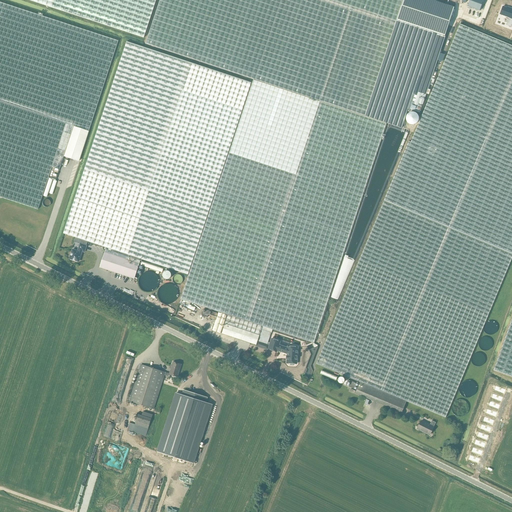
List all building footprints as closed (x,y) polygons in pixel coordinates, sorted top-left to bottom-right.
[(27,0),(144,38),(155,3),(156,0),(27,0)] [(159,0),(146,44),(402,129),(408,109),(420,113),(426,94),(427,89),(454,7),(432,0),(159,0)] [(469,0),(467,6),(479,11),(483,0),(469,0)] [(0,197),(37,209),(51,167),(52,167),(49,178),(55,180),(59,169),(63,156),(78,161),(118,41),(3,4),(0,2),(0,197)] [(506,25),(511,27),(511,20),(511,19),(511,18),(511,8),(509,8),(509,9),(503,6),(500,14),(509,17),(506,25)] [(448,411),(511,256),(511,48),(457,26),(317,371),(403,406),(408,394),(448,411)] [(100,268),(134,279),(141,259),(188,275),(251,83),(127,42),(63,234),(106,248),(100,268)] [(222,334),(256,345),(258,341),(267,344),(271,333),(272,329),(314,343),(386,124),(253,80),(181,299),(228,315),(222,334)] [(48,178),(43,196),(47,197),(48,193),(53,194),(57,181),(48,178)] [(70,259),(78,262),(82,252),(84,252),(86,246),(80,244),(77,252),(73,250),(70,259)] [(158,282),(158,280),(157,278),(156,276),(155,274),(153,273),(151,272),(149,272),(147,272),(145,272),(144,273),(142,274),(141,275),(139,277),(139,279),(138,280),(138,282),(138,284),(139,286),(140,288),(141,289),(143,291),(145,292),(147,292),(149,292),(150,292),(153,291),(154,290),(156,289),(157,287),(158,286),(158,284),(158,282)] [(183,280),(183,279),(182,278),(181,276),(180,275),(178,274),(176,275),(175,275),(175,276),(174,277),(173,278),(173,279),(173,281),(174,283),(176,284),(177,284),(178,284),(179,284),(181,283),(182,282),(183,280)] [(178,295),(178,294),(177,292),(177,291),(176,289),(175,287),(173,286),(171,285),(170,285),(168,284),(166,285),(164,285),(162,286),(161,287),(159,289),(159,291),(158,292),(158,294),(158,296),(159,298),(159,300),(161,301),(162,303),(164,304),(165,304),(167,304),(169,304),(171,304),(173,303),(174,302),(176,300),(177,298),(177,296),(178,295)] [(209,318),(215,320),(217,313),(204,309),(202,315),(208,317),(209,315),(209,314),(210,314),(209,318)] [(511,317),(493,370),(511,376),(511,317)] [(484,326),(483,328),(484,330),(484,332),(485,333),(487,335),(490,335),(492,335),(495,334),(496,332),(497,330),(498,328),(497,326),(495,323),(493,322),(491,321),(488,322),(486,323),(485,324),(484,326)] [(479,342),(479,344),(479,346),(479,347),(480,349),(482,350),(485,351),(487,351),(490,350),(491,348),(493,346),(493,344),(492,341),(491,339),(488,337),(486,337),(483,337),(481,338),(480,340),(479,342)] [(290,365),(293,365),(294,364),(297,364),(297,347),(288,347),(288,348),(279,345),(280,342),(272,339),(268,349),(277,352),(277,350),(287,354),(287,356),(286,359),(287,359),(287,363),(289,363),(289,364),(290,365)] [(471,358),(471,360),(471,362),(472,363),(473,365),(475,366),(477,367),(480,366),(482,366),(484,364),(485,362),(486,359),(485,357),(483,355),(481,353),(478,353),(475,353),(474,354),(472,356),(471,358)] [(129,401),(154,409),(165,375),(170,377),(171,375),(177,377),(181,364),(173,362),(169,373),(166,372),(141,364),(129,401)] [(477,389),(477,388),(477,387),(476,385),(476,384),(475,382),(473,381),(472,380),(471,380),(468,379),(467,379),(465,380),(463,381),(462,382),(461,383),(460,385),(459,387),(459,388),(459,390),(460,392),(461,393),(462,394),(462,395),(464,396),(466,397),(468,397),(469,397),(471,397),(473,396),(474,395),(475,394),(476,392),(477,390),(477,389)] [(207,397),(184,390),(182,395),(176,393),(158,450),(193,462),(212,404),(206,402),(207,397)] [(470,407),(470,406),(469,404),(468,403),(467,401),(466,400),(464,399),(463,399),(461,398),(459,399),(458,399),(456,400),(455,401),(454,402),(453,403),(452,406),(452,407),(452,409),(453,411),(453,412),(454,413),(456,415),(457,415),(459,416),(460,416),(462,416),(464,416),(465,415),(467,414),(468,412),(469,411),(469,409),(470,407)] [(127,430),(146,436),(152,419),(138,414),(135,424),(130,423),(127,430)] [(417,429),(430,435),(434,427),(436,423),(432,420),(429,425),(421,421),(417,429)] [(511,428),(503,425),(499,436),(510,440),(511,434),(511,428)]
